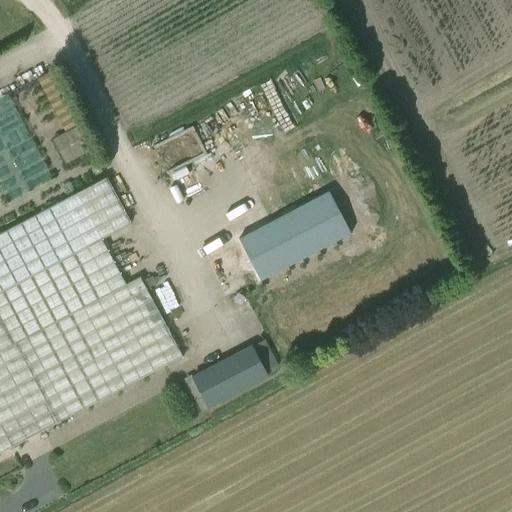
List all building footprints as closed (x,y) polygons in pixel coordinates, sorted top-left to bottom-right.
[(0,135),(21,129),(10,96),(0,99),(0,135)] [(58,146),(77,137),(73,128),(54,136),(58,146)] [(35,147),(7,154),(4,140),(0,140),(0,190),(14,187),(12,177),(41,170),(35,147)] [(140,277),(125,285),(101,240),(130,224),(106,179),(0,234),(0,453),(182,357),(140,277)] [(268,377),(251,345),(192,377),(207,409),(268,377)] [(62,465),(67,475),(191,422),(177,390),(42,447),(52,469),(62,465)] [(20,469),(0,478),(0,511),(9,511),(35,501),(20,469)]
